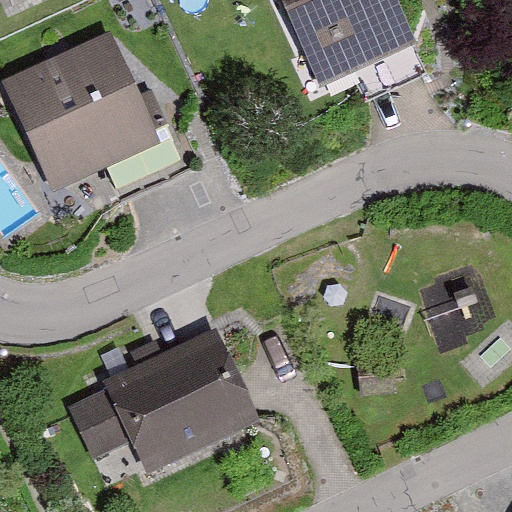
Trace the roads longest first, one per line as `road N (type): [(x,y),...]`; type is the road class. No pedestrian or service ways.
road 1 (residential): [(0,303),(41,309),(91,301),(416,163),(477,162),(511,172)]
road 2 (residential): [(511,437),(357,511)]
